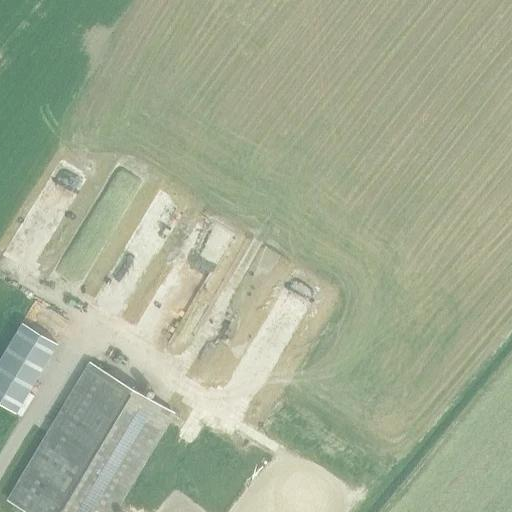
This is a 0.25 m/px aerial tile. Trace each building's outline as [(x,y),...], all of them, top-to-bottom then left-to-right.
[(165,243),(191,188),(175,180),(149,235),(165,243)] [(103,252),(120,230),(109,222),(93,244),(103,252)] [(219,254),(229,237),(220,232),(211,249),(219,254)] [(100,272),(112,275),(118,251),(106,248),(100,272)] [(0,403),(13,410),(68,323),(34,302),(0,358),(0,403)] [(267,368),(278,345),(264,338),(253,362),(267,368)] [(114,511),(173,413),(161,406),(87,363),(5,500),(25,511),(114,511)]
